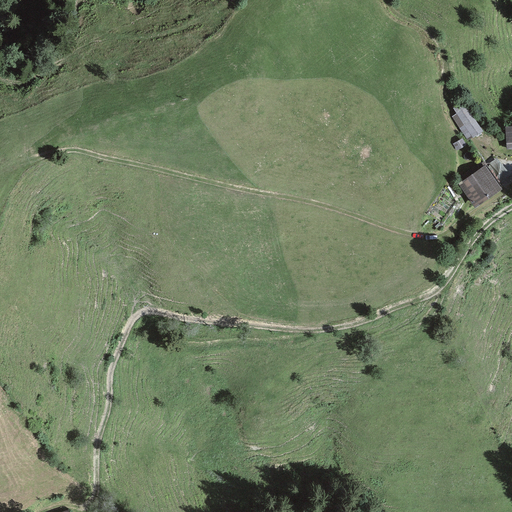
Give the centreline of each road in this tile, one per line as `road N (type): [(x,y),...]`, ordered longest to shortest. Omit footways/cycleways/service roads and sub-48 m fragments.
road 1 (track): [(43,511),(94,501),(112,365),(142,312),(308,329),(341,325),(441,287),(479,233),(511,207)]
road 2 (track): [(511,176),(494,198),(431,237),(71,150),(26,164),(0,209)]
road 3 (track): [(387,0),(437,40),(454,105),(508,181)]
road 4 (track): [(0,78),(23,84),(51,69),(81,0)]
